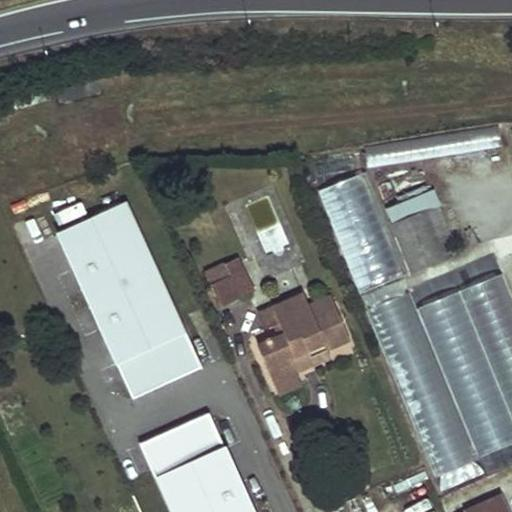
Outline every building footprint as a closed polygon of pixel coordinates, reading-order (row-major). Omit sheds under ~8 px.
[(365,168),(412,157),(408,137),(360,147),(365,168)] [(315,176),(351,168),(348,151),(312,159),(315,176)] [(447,241),(425,188),(380,207),(387,224),(419,210),(435,247),(441,244),(447,241)] [(131,399),(200,367),(126,203),(56,235),(131,399)] [(386,224),(406,271),(439,257),(445,255),(441,244),(435,247),(419,210),(387,224),(386,224)] [(209,284),(224,277),(221,269),(206,276),(209,284)] [(233,274),(243,296),(253,292),(243,270),(233,274)] [(224,277),(209,284),(220,307),(243,296),(233,274),(224,277)] [(281,333),(276,335),(255,345),(274,388),(297,376),(296,373),(290,360),(309,352),(311,357),(326,351),(347,341),(332,307),(311,316),(304,303),(300,293),(255,313),(262,328),(271,324),(276,322),(281,333)] [(304,303),(311,316),(332,307),(326,293),(304,303)] [(271,324),(276,335),(281,333),(276,322),(271,324)] [(309,352),(290,360),(296,373),(329,358),(326,351),(311,357),(309,352)] [(297,376),(274,388),(278,395),(301,384),(297,376)] [(169,511),(252,511),(207,413),(138,445),(169,511)] [(460,511),(509,511),(501,494),(460,511)]
